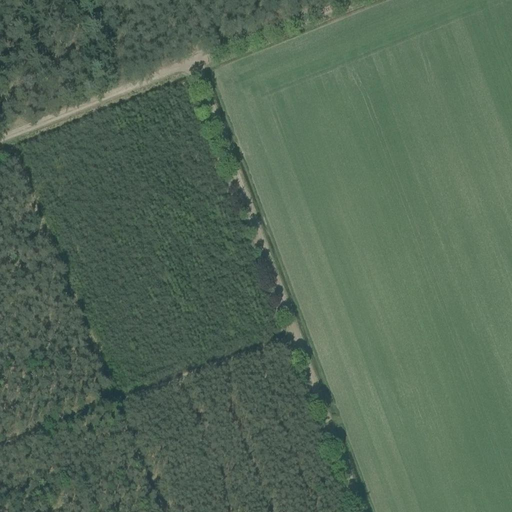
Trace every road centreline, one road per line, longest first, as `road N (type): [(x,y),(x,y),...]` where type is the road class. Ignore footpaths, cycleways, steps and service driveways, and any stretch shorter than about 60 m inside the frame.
road 1 (track): [(0,144),(357,0)]
road 2 (track): [(288,329),(0,444)]
road 3 (track): [(288,329),(190,67)]
road 4 (track): [(354,511),(288,329)]
